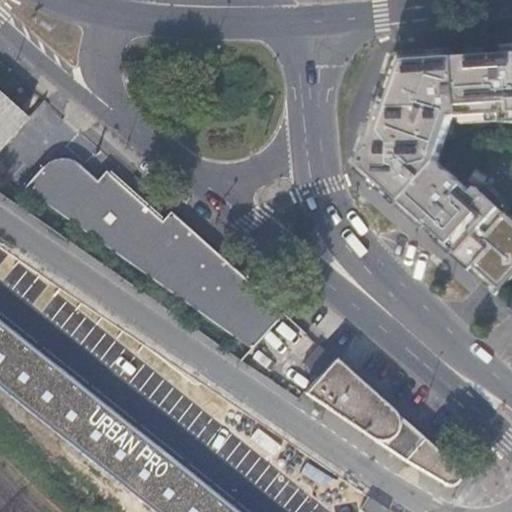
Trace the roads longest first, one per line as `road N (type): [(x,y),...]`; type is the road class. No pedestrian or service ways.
road 1 (residential): [(0,222),(435,511)]
road 2 (primary): [(204,184),(511,443)]
road 3 (primary): [(511,397),(358,255),(324,187),(312,121)]
road 4 (primary): [(308,25),(500,0)]
road 5 (primary): [(117,18),(308,25)]
road 6 (primary): [(0,21),(113,111)]
road 7 (primary): [(204,184),(263,173),(291,154),(312,121)]
